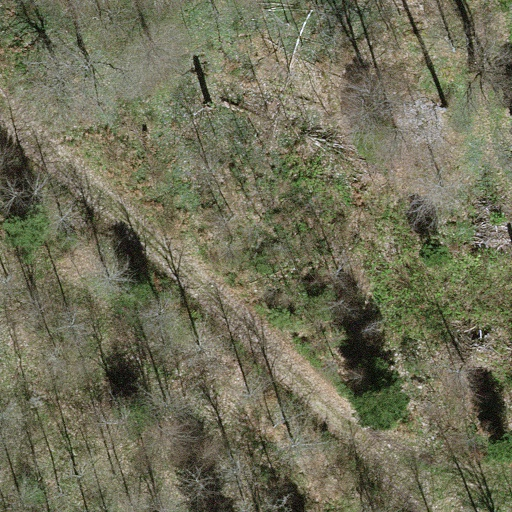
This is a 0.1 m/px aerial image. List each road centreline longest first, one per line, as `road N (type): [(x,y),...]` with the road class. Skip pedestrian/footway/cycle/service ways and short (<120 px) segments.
road 1 (track): [(0,95),(40,145),(423,511)]
road 2 (track): [(511,488),(321,413)]
